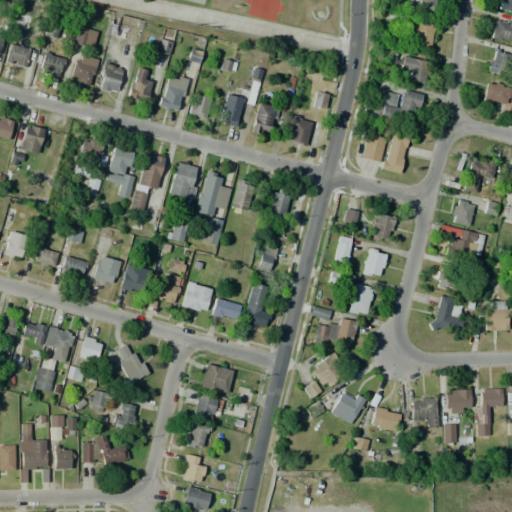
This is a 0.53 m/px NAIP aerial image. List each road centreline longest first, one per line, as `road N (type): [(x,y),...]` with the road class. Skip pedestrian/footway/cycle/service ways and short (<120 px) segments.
road 1 (residential): [(244,511),(351,70),(357,0)]
road 2 (residential): [(425,202),(0,88)]
road 3 (residential): [(386,362),(447,119),(463,0)]
road 4 (residential): [(182,336),(138,492),(0,498)]
road 5 (residential): [(0,283),(281,363)]
road 6 (residential): [(511,358),(386,362)]
